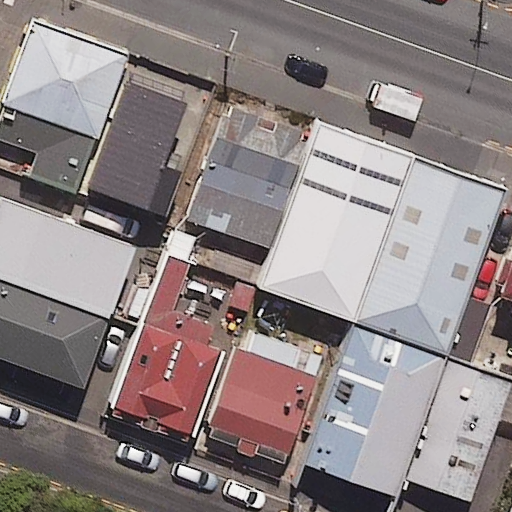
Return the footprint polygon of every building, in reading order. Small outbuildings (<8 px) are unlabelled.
[(134,56),(28,19),(0,98),(0,164),(85,194),(88,188),(134,56)] [(135,54),(134,56),(88,188),(160,213),(206,79),(135,54)] [(285,249),(334,112),(248,82),(200,219),(285,249)] [(430,146),(334,112),(285,249),(275,278),(373,311),(430,146)] [(510,174),(430,146),(373,311),(451,340),(510,174)] [(145,230),(8,182),(0,205),(0,347),(92,379),(145,230)] [(132,405),(209,432),(266,269),(189,242),(132,405)] [(511,247),(483,330),(511,340),(511,247)] [(451,340),(373,311),(321,455),(415,487),(421,469),(465,344),(451,340)] [(335,365),(257,338),(221,442),(298,469),(335,365)] [(511,434),(511,360),(465,344),(421,469),(491,494),(511,434)]
